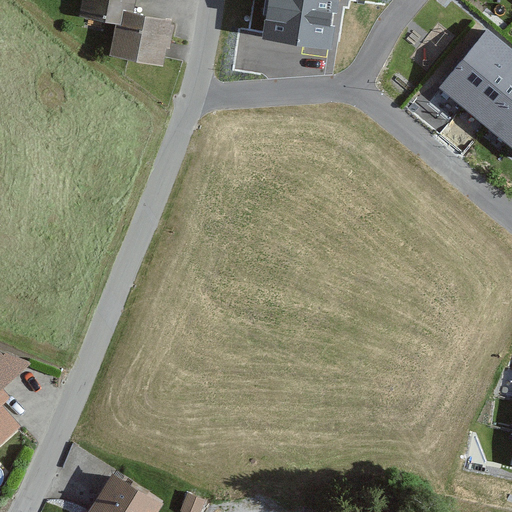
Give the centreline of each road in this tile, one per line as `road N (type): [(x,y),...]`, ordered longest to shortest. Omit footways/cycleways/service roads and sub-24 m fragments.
road 1 (residential): [(193,95),(24,511)]
road 2 (residential): [(353,89),(511,218)]
road 3 (residential): [(193,95),(353,89)]
